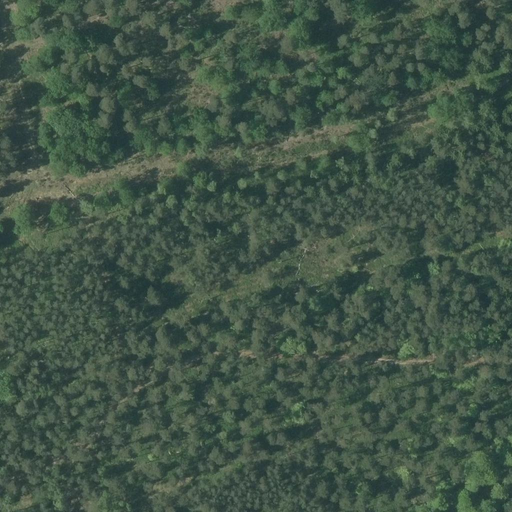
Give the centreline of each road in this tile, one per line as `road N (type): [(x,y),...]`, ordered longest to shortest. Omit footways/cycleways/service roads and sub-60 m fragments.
road 1 (track): [(511,368),(193,357),(107,412),(98,432),(72,453),(0,489)]
road 2 (track): [(0,15),(21,132),(15,191),(0,227)]
